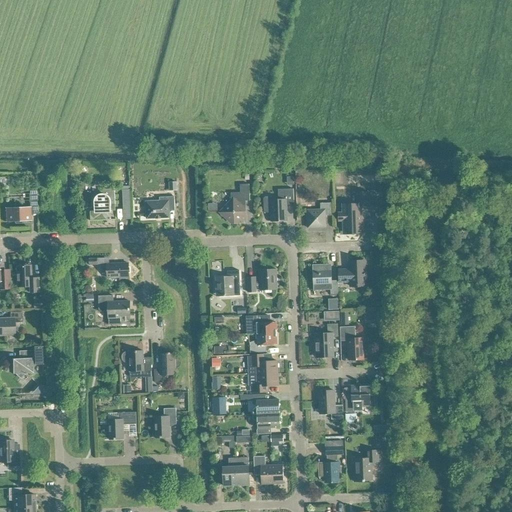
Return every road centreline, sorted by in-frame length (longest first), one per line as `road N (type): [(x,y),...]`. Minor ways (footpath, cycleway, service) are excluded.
road 1 (residential): [(184,506),(169,460),(59,464)]
road 2 (residential): [(291,249),(276,240),(145,237)]
road 3 (residential): [(145,237),(0,243)]
road 4 (residential): [(295,375),(291,249)]
road 5 (residential): [(302,500),(295,375)]
